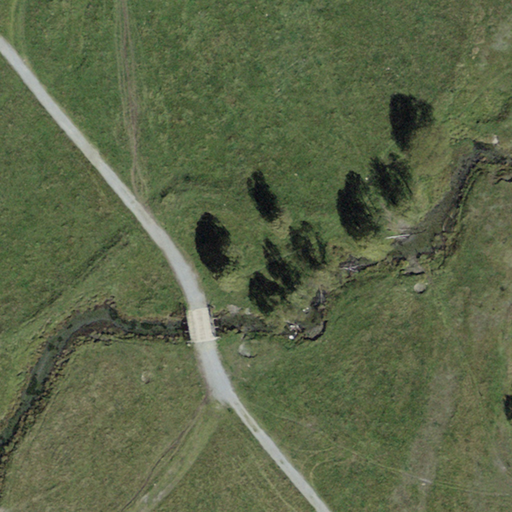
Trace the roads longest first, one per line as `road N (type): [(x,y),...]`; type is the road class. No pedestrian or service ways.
road 1 (track): [(0,43),(178,263),(221,387),(323,511)]
road 2 (track): [(221,387),(192,449),(131,511)]
